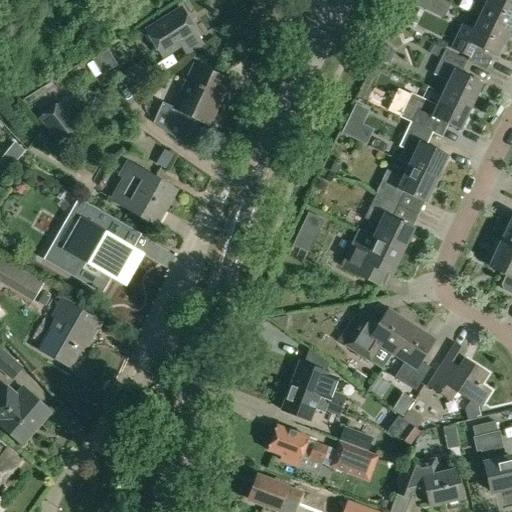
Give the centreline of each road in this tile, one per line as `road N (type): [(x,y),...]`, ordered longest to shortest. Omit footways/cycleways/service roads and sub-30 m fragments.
road 1 (secondary): [(166,511),(179,425),(221,280),(336,0)]
road 2 (residential): [(56,511),(126,382),(205,204)]
road 3 (residential): [(511,325),(442,266),(444,234),(511,96)]
